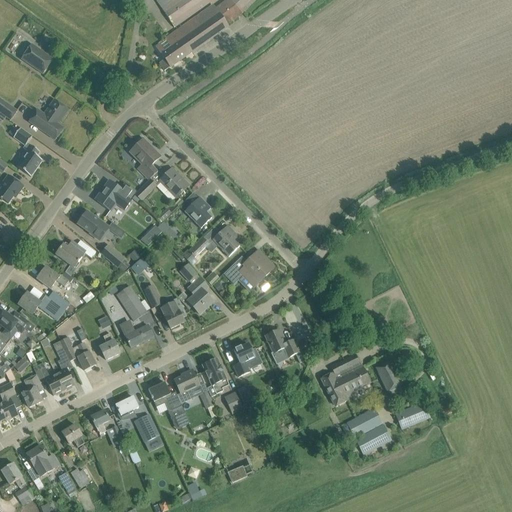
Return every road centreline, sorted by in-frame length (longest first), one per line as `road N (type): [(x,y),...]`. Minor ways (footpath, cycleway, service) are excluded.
road 1 (residential): [(0,447),(226,332),(274,303),(306,271)]
road 2 (residential): [(142,104),(306,271)]
road 3 (residential): [(0,280),(108,134),(142,104)]
road 4 (residential): [(142,104),(290,0)]
road 5 (unclassified): [(358,210),(401,185),(511,144)]
